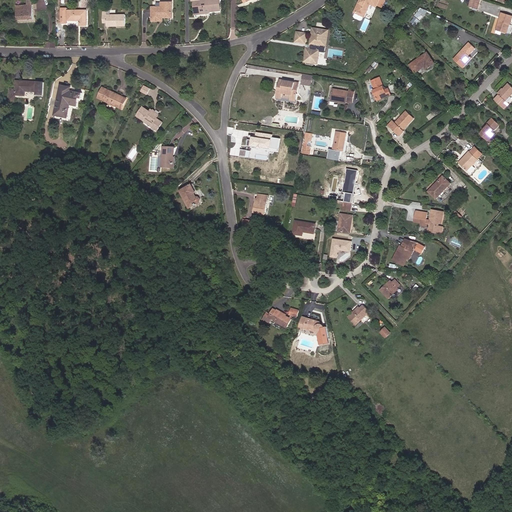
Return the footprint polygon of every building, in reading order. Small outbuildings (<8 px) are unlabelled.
[(221,11),(220,0),(203,0),(201,0),(200,0),(193,0),(194,2),(195,13),(207,12),(207,10),(210,9),(210,12),(221,11)] [(380,0),(361,0),(360,3),(359,3),(355,12),(356,13),(354,16),(355,18),(361,20),(362,20),(364,17),(365,17),(371,4),(377,7),(378,5),(380,0)] [(478,9),(480,0),(471,0),(469,7),(478,9)] [(172,16),(172,2),(162,2),(162,7),(152,7),(152,21),(161,21),(161,15),(163,15),(163,16),(172,16)] [(34,19),(33,5),(27,5),(16,6),(18,20),(34,19)] [(87,26),(87,11),(67,11),(67,8),(62,8),(62,23),(67,23),(67,21),(72,21),(80,21),(80,25),(80,26),(87,26)] [(126,26),(126,15),(111,15),(111,10),(103,10),(103,23),(107,23),(107,25),(116,25),(116,26),(126,26)] [(423,17),(424,15),(419,11),(415,16),(421,20),(423,17)] [(510,25),(511,18),(511,15),(502,13),(496,30),(507,33),(510,25)] [(326,46),(328,31),(313,29),(311,43),(311,46),(310,49),(307,49),(305,61),(307,62),(314,63),(318,63),(319,52),(320,45),(326,46)] [(305,40),(306,34),(297,32),(296,38),(302,39),(302,42),(303,42),(303,40),(305,40)] [(469,55),(476,49),(469,42),(458,55),(464,61),(469,55)] [(435,63),(428,53),(410,65),(416,73),(425,67),(427,69),(435,63)] [(463,68),(472,58),(469,55),(464,61),(458,55),(454,59),(463,68)] [(313,79),(314,76),(304,74),(302,84),(312,86),(313,79)] [(392,95),(389,88),(385,90),(380,78),(372,81),(374,87),(376,86),(377,89),(375,90),(374,90),(377,98),(387,94),(388,96),(392,95)] [(298,94),(296,94),(298,83),(281,80),(280,87),(278,87),(277,96),(297,100),(298,94)] [(44,92),(44,82),(16,81),(16,89),(10,88),(9,100),(15,101),(16,95),(25,96),(26,91),(26,90),(28,90),(28,91),(37,92),(44,92)] [(505,103),(511,95),(511,86),(509,84),(503,89),(499,94),(499,95),(495,100),(505,109),(508,106),(505,103)] [(147,95),(150,89),(144,85),(141,92),(147,95)] [(124,105),(127,99),(103,88),(98,98),(118,107),(120,103),(124,105)] [(77,106),(79,98),(82,98),(83,93),(78,92),(70,91),(60,89),(55,115),(65,117),(67,110),(69,111),(70,104),(77,106)] [(353,103),(355,93),(349,92),(333,89),(331,99),(339,100),(338,102),(347,103),(347,102),(353,103)] [(157,118),(159,115),(151,109),(150,111),(143,107),(137,116),(144,121),(145,119),(153,124),(151,126),(158,131),(163,123),(157,118)] [(409,125),(415,118),(407,111),(396,123),(391,128),(400,136),(405,131),(404,130),(403,129),(408,124),(409,125)] [(494,132),(500,125),(493,118),(488,124),(489,125),(486,128),(480,134),(481,134),(488,141),(495,133),(494,132)] [(343,151),(344,142),(345,142),(347,133),(336,131),(333,150),(334,150),(333,155),(342,156),(343,151)] [(488,141),(481,134),(479,136),(486,143),(488,141)] [(265,155),(268,140),(260,139),(256,138),(257,136),(251,135),(250,142),(257,143),(255,151),(254,151),(253,155),(260,157),(260,155),(265,155)] [(255,151),(257,143),(250,142),(247,154),(253,155),(254,151),(255,151)] [(174,157),(175,147),(163,146),(162,168),(174,168),(174,157)] [(478,159),(483,154),(475,147),(470,152),(469,152),(459,163),(468,171),(479,160),(478,159)] [(354,198),(358,175),(347,173),(345,183),(343,191),(342,196),(354,198)] [(437,199),(452,183),(445,177),(438,184),(437,183),(429,192),(437,199)] [(196,192),(191,185),(181,191),(191,208),(200,202),(201,201),(201,200),(200,198),(199,197),(197,197),(195,193),(196,192)] [(266,214),(268,196),(258,194),(258,199),(257,204),(256,204),(254,213),(266,214)] [(351,211),(352,203),(345,202),(343,210),(351,211)] [(444,212),(432,210),(430,221),(427,220),(428,213),(417,211),(416,216),(423,217),(422,223),(421,226),(429,227),(429,231),(440,233),(441,226),(439,226),(439,224),(442,224),(444,212)] [(459,220),(462,217),(456,211),(453,214),(459,220)] [(350,233),(353,216),(342,214),(339,231),(350,233)] [(315,234),(316,224),(296,221),(294,234),(303,235),(304,232),(304,229),(308,230),(308,232),(315,234)] [(352,251),(354,240),(333,238),(332,257),(339,258),(340,250),(352,251)] [(415,249),(418,243),(407,240),(405,244),(404,243),(402,246),(400,246),(393,260),(403,265),(407,258),(410,251),(412,252),(414,248),(415,249)] [(410,260),(415,249),(414,248),(412,252),(410,251),(407,258),(410,260)] [(398,288),(400,285),(395,280),(393,282),(391,280),(380,290),(389,299),(391,296),(390,295),(398,288)] [(391,296),(399,289),(398,288),(390,295),(391,296)] [(372,313),(364,305),(361,308),(360,307),(348,317),(356,325),(367,315),(368,317),(372,313)] [(297,317),(299,311),(292,308),(290,315),(297,317)] [(287,328),(292,319),(286,316),(283,314),(284,313),(277,310),(277,311),(274,309),(270,314),(269,318),(272,319),(273,319),(276,321),(287,328)] [(272,319),(269,318),(270,314),(267,313),(263,320),(270,323),(272,319)] [(329,339),(327,327),(324,327),(323,325),(322,325),(321,324),(320,324),(320,322),(303,317),(300,327),(316,332),(317,331),(317,332),(318,332),(320,333),(319,334),(320,340),(329,339)] [(387,338),(392,332),(386,326),(381,332),(387,338)]
